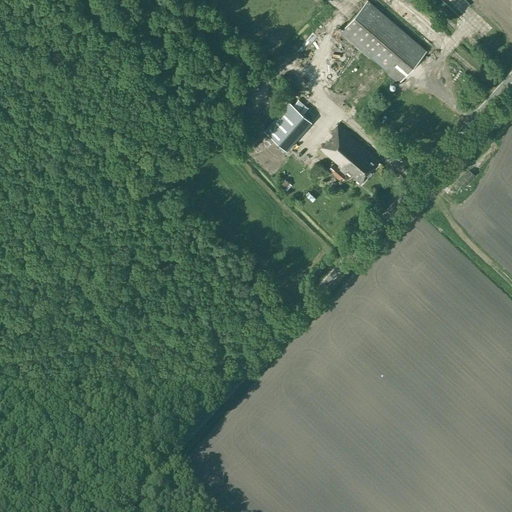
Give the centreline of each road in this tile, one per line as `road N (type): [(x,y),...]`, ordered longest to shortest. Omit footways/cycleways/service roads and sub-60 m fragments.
road 1 (unclassified): [(123,511),(511,76)]
road 2 (track): [(227,392),(179,315),(0,116)]
road 3 (track): [(417,181),(511,285)]
road 4 (track): [(511,104),(434,197)]
